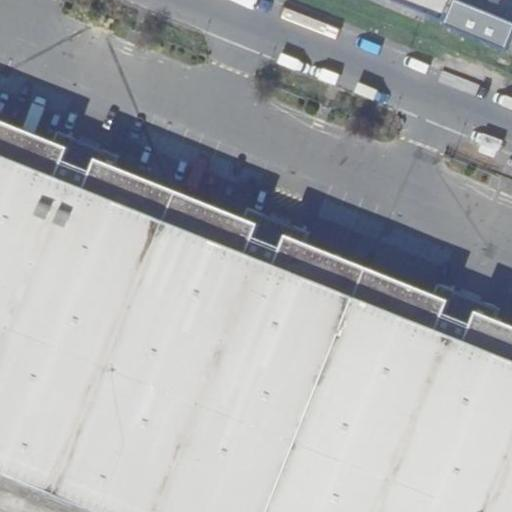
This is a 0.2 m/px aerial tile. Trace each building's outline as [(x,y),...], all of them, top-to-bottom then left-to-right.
[(391,0),(448,23),(457,0),(391,0)] [(0,76),(63,102),(68,89),(0,62),(0,76)] [(511,511),(511,283),(508,282),(443,255),(320,206),(251,178),(127,128),(91,113),(63,102),(0,76),(0,393),(295,511),(511,511)] [(68,89),(132,115),(135,108),(71,82),(68,89)] [(68,89),(63,102),(91,113),(127,128),(132,115),(68,89)] [(251,178),(256,165),(132,115),(127,128),(251,178)] [(256,165),(325,193),(328,185),(260,158),(256,165)] [(256,165),(251,178),(320,206),(325,193),(256,165)] [(443,255),(448,243),(325,193),(320,206),(443,255)] [(448,243),(511,268),(511,259),(451,235),(448,243)] [(443,255),(508,282),(511,272),(511,268),(448,243),(443,255)]
